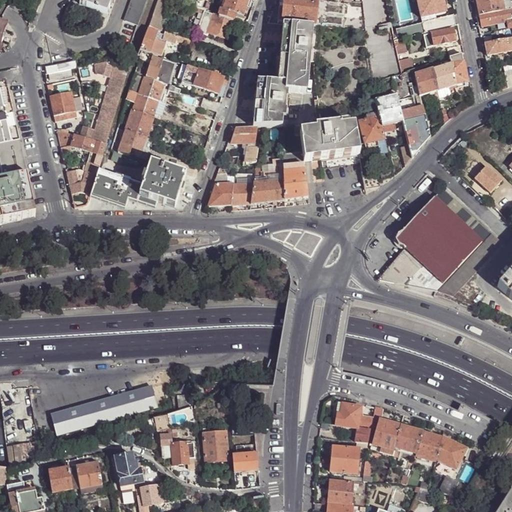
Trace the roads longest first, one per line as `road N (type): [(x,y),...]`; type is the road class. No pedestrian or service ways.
road 1 (secondary): [(0,356),(280,340),(394,360),(511,413)]
road 2 (secondary): [(511,385),(399,337),(282,316),(0,331)]
road 3 (residential): [(246,237),(0,291)]
road 4 (residential): [(189,222),(262,0)]
road 5 (residential): [(25,58),(59,224)]
road 6 (residential): [(319,377),(476,430)]
road 7 (residential): [(311,271),(290,430)]
road 8 (residential): [(511,343),(453,314),(384,297)]
road 9 (residential): [(59,224),(189,222)]
